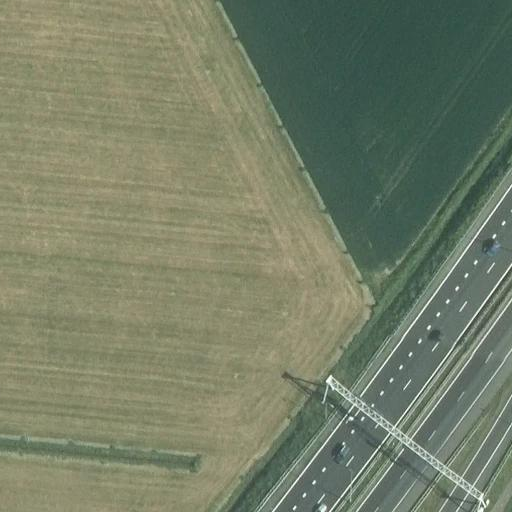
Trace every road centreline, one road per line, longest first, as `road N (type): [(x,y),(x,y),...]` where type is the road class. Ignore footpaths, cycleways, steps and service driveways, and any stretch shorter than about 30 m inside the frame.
road 1 (motorway): [(511,237),(311,511)]
road 2 (motorway): [(374,511),(511,327)]
road 3 (motorway): [(444,511),(511,401)]
